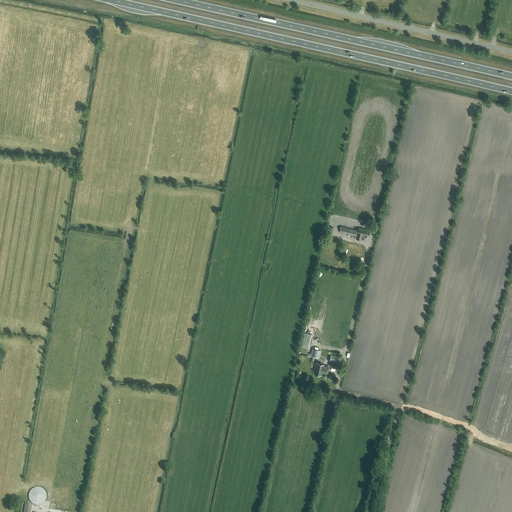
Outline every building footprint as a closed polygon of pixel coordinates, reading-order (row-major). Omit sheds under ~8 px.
[(368,235),(369,231),(363,229),(358,227),(357,231),(356,230),(355,230),(353,230),(350,229),(350,227),(347,226),(346,228),(340,227),(339,231),(355,235),(354,238),(356,238),(361,239),(362,234),(368,235)] [(305,332),(302,346),(309,348),(312,334),(305,332)] [(317,357),(319,350),(312,348),(310,356),(317,357)] [(339,363),(341,357),(331,355),(329,360),(339,363)] [(323,365),(316,363),(314,373),(321,374),(321,372),(327,373),(329,367),(323,366),(323,365)] [(45,501),(46,497),(45,493),(43,490),(39,488),(36,488),(32,490),(30,493),(29,497),(30,501),(32,504),(36,505),(39,505),(43,504),(45,501)]
